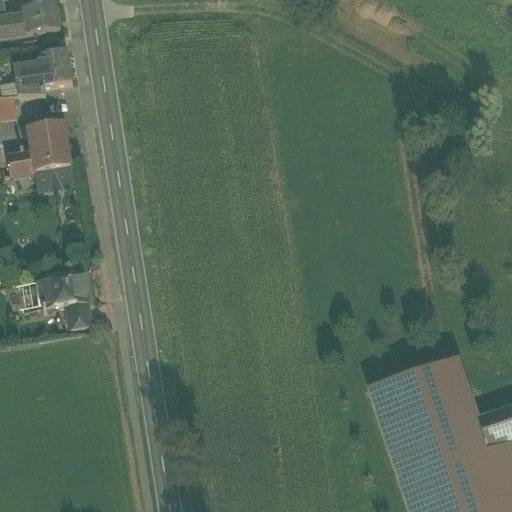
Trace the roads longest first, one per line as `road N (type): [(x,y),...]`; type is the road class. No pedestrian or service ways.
road 1 (secondary): [(169,511),(90,0)]
road 2 (track): [(92,13),(317,13)]
